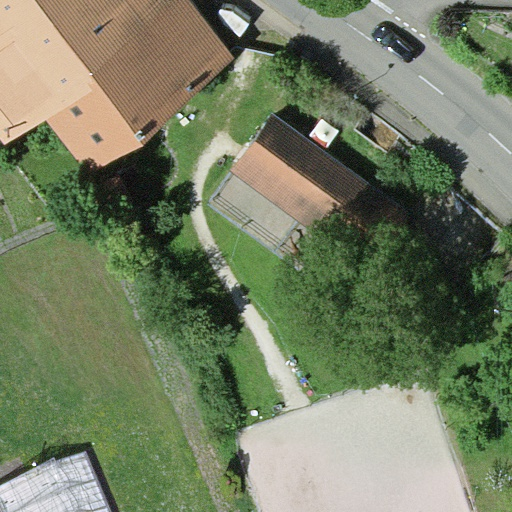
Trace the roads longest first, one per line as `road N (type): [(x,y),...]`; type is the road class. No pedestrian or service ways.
road 1 (track): [(275,0),(191,198),(192,225),(275,350),(297,409)]
road 2 (tertiary): [(360,39),(511,159)]
